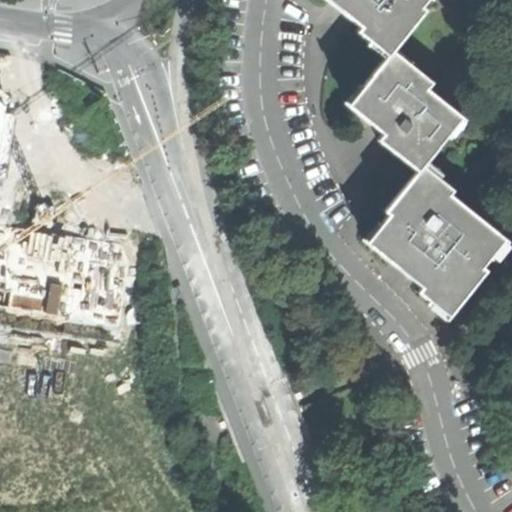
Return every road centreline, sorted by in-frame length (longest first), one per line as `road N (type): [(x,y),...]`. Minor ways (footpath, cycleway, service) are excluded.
road 1 (residential): [(264,0),(259,87),(281,169),(311,234),(414,345),(475,511)]
road 2 (tertiary): [(317,511),(191,183)]
road 3 (tertiary): [(191,183),(150,76),(130,51),(62,25)]
road 4 (tertiary): [(191,183),(179,87),(192,0)]
